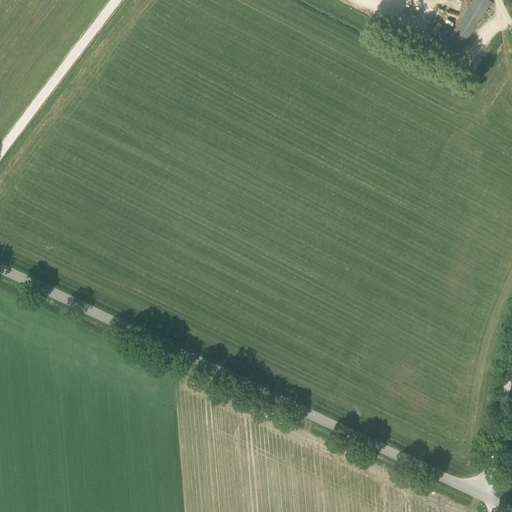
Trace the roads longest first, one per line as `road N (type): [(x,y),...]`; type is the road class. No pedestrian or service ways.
road 1 (unclassified): [(0,268),(511,510)]
road 2 (track): [(0,151),(115,0)]
road 3 (track): [(511,362),(495,458),(479,495)]
